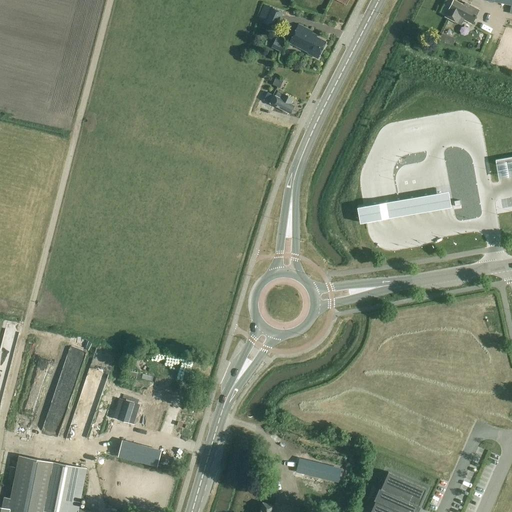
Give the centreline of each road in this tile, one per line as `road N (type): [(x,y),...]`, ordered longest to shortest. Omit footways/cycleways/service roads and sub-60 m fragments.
road 1 (primary): [(291,196),(313,127),(378,0)]
road 2 (unclassified): [(376,288),(511,264)]
road 3 (primary): [(191,511),(234,383)]
